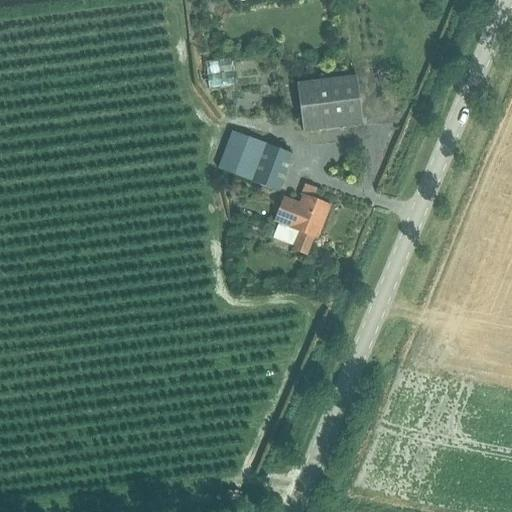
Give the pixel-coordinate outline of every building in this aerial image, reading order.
[(230,59),(206,62),(209,89),(233,86),(230,59)] [(304,134),(364,127),(358,79),(298,86),(304,134)] [(278,193),(293,156),(293,155),(234,131),(219,170),(278,193)] [(275,224),(279,226),(273,240),(295,248),(293,253),(307,258),(314,239),(319,241),(331,208),(316,202),(320,191),(304,185),(299,197),(302,198),(300,206),(284,199),(275,224)] [(248,230),(245,234),(246,239),(251,240),(255,236),(254,231),(248,230)]
